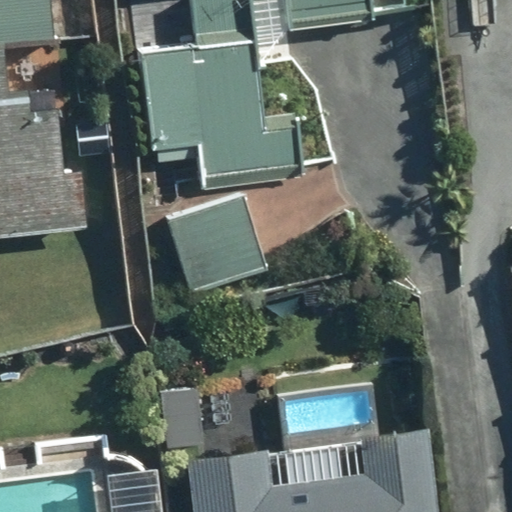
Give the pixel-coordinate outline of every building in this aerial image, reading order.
[(0,0),(0,226),(86,218),(81,167),(64,168),(57,100),(37,102),(30,36),(55,34),(51,0),(0,0)] [(258,27),(377,14),(375,0),(192,0),(197,36),(140,42),(150,140),(199,135),(204,183),(308,173),(302,116),(268,120),(258,27)] [(245,187),(168,213),(194,289),(271,263),(245,187)] [(171,448),(205,444),(201,411),(230,407),(227,382),(164,389),(171,448)] [(267,439),(186,449),(193,511),(439,511),(428,419),(361,427),(365,463),(271,475),(267,439)]
